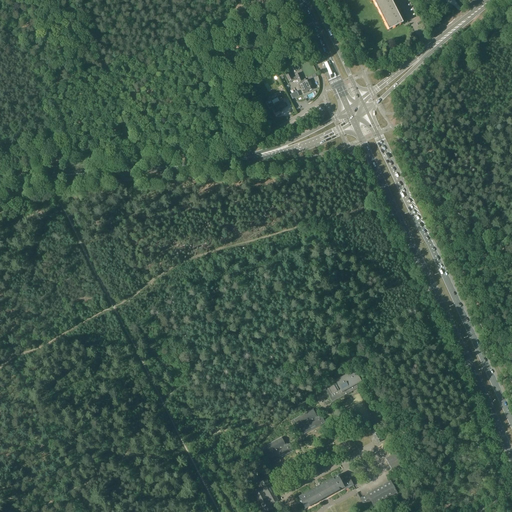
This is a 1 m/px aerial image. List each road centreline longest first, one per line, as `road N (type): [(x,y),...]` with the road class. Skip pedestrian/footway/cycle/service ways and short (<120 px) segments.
road 1 (track): [(219,511),(89,262),(54,175)]
road 2 (primary): [(352,122),(511,457)]
road 3 (primary): [(511,422),(367,111)]
road 4 (unknown): [(511,2),(503,24),(468,51),(459,83),(488,180),(480,226)]
road 5 (track): [(45,85),(186,39),(257,0)]
road 6 (unknown): [(488,511),(447,434),(371,394),(356,342)]
road 7 (primary): [(0,179),(218,162)]
road 8 (unknown): [(163,402),(242,344),(356,342)]
road 9 (unknown): [(163,402),(115,466),(36,511)]
road 10 (track): [(78,486),(12,353)]
road 11 (track): [(113,306),(12,353),(0,367)]
road 12 (track): [(180,41),(234,92),(251,140)]
road 13 (unknown): [(511,335),(470,221)]
